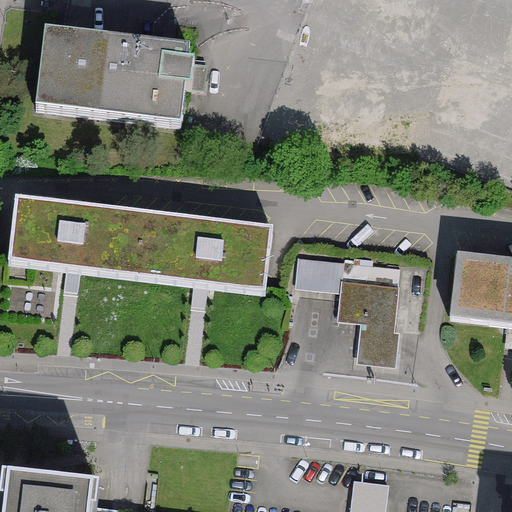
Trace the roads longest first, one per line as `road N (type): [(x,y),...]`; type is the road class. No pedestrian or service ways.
road 1 (residential): [(126,406),(329,422),(511,448)]
road 2 (residential): [(126,406),(96,392),(0,379)]
road 3 (residential): [(0,406),(126,406)]
